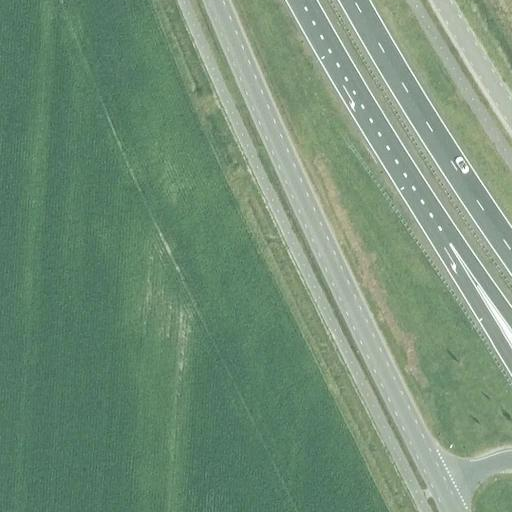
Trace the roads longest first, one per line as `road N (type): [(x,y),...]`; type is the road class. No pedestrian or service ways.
road 1 (secondary): [(213,0),(354,319),(450,511)]
road 2 (trunk): [(511,253),(352,0)]
road 3 (trunk): [(300,0),(439,231)]
road 4 (trunk): [(439,231),(511,363)]
road 5 (tertiary): [(439,0),(511,117)]
